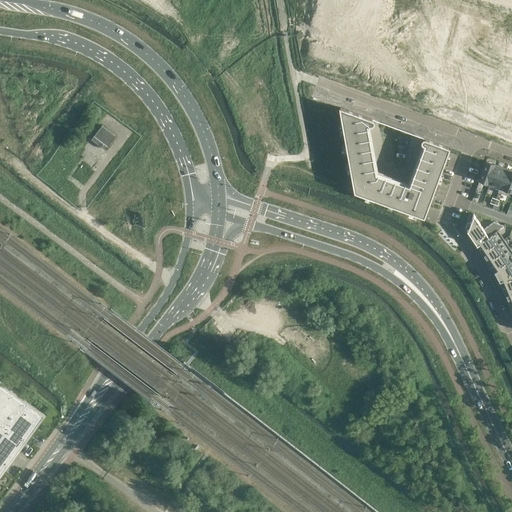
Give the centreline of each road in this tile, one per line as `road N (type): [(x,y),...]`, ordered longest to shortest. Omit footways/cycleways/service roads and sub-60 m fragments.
road 1 (secondary): [(17,501),(194,284),(219,215)]
road 2 (secondary): [(189,201),(188,233),(162,299),(17,501)]
road 3 (secondary): [(220,197),(189,101),(148,54),(93,19),(10,0)]
road 4 (secondary): [(0,31),(86,49),(115,65),(164,121),(189,201)]
road 5 (residential): [(511,335),(446,222),(473,139)]
road 6 (secondary): [(412,285),(397,263),(362,241),(220,197)]
road 7 (secondary): [(219,215),(349,255),(412,285)]
road 8 (secondary): [(511,462),(435,310),(412,285)]
road 9 (unclassified): [(312,188),(280,0)]
road 10 (residential): [(473,139),(332,86)]
